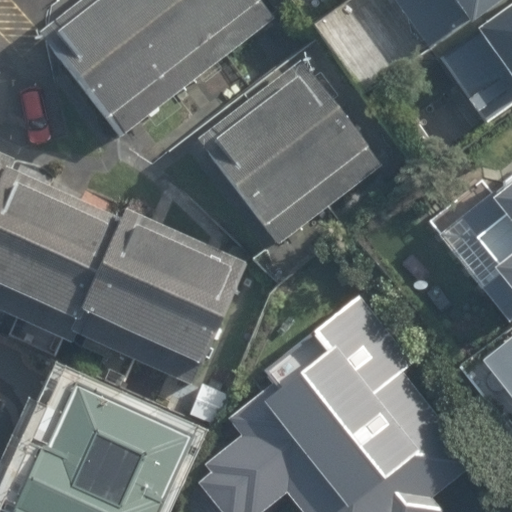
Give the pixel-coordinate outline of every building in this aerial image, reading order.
[(270,6),(265,0),(91,0),(43,36),(112,126),(270,6)] [(511,0),(385,0),(480,127),(511,102),(511,0)] [(192,127),(278,243),(376,171),(289,54),(192,127)] [(253,259),(0,156),(0,294),(207,370),(253,259)] [(511,183),(486,204),(511,236),(511,249),(490,268),(511,295),(511,183)] [(482,463),(366,307),(221,416),(243,445),(190,485),(210,511),(262,511),(284,496),(296,511),(295,511),(443,511),(434,499),(482,463)] [(511,351),(481,374),(511,416),(511,351)] [(0,382),(0,457),(27,394),(0,382)] [(168,511),(196,444),(55,389),(7,511),(168,511)]
